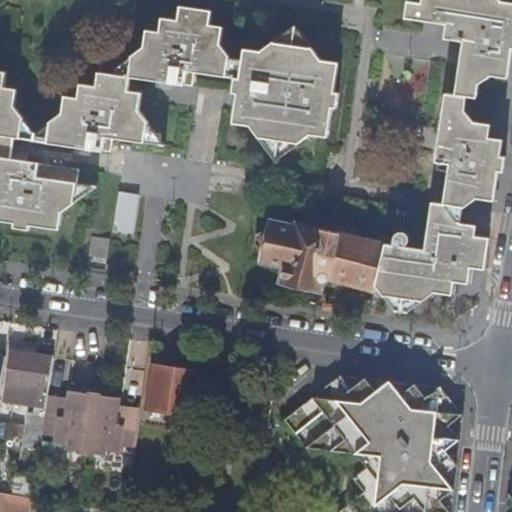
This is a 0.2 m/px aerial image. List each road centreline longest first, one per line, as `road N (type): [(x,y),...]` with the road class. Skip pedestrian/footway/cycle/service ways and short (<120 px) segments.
road 1 (residential): [(0,299),(498,366)]
road 2 (tertiary): [(480,511),(498,366)]
